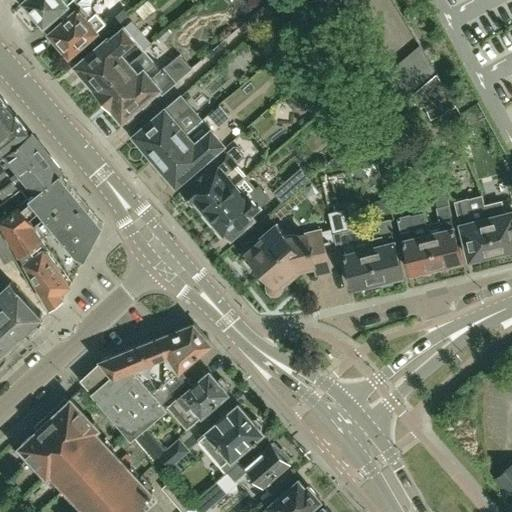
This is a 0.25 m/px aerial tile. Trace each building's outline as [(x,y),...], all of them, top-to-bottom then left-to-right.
[(45,24),(71,2),(72,0),(23,0),(24,0),(45,24)] [(97,35),(97,32),(106,24),(91,6),(91,3),(91,1),(91,0),(72,0),(71,2),(76,8),(50,31),(60,43),(57,45),(65,54),(68,52),(71,55),(88,39),(92,39),(97,35)] [(339,25),(361,7),(356,0),(324,0),(310,12),(301,3),(284,7),(311,27),(312,28),(331,12),(339,25)] [(126,7),(116,16),(121,22),(131,13),(126,7)] [(339,25),(348,39),(370,21),(361,7),(339,25)] [(320,39),(339,25),(331,12),(312,28),(320,39)] [(391,55),(370,21),(348,39),(369,73),(391,55)] [(97,90),(138,56),(144,50),(124,26),(78,64),(98,87),(96,89),(97,90)] [(434,71),(419,48),(398,66),(413,88),(434,71)] [(152,79),(146,71),(155,63),(144,50),(138,56),(97,90),(111,106),(113,105),(123,117),(129,112),(134,117),(151,102),(147,97),(158,88),(163,93),(193,68),(181,54),(152,79)] [(445,110),(457,106),(438,75),(412,95),(418,108),(440,98),(445,110)] [(0,149),(28,129),(0,94),(0,149)] [(156,158),(202,120),(182,96),(171,105),(170,104),(136,133),(147,147),(147,148),(156,158)] [(222,143),(211,130),(202,120),(156,158),(164,169),(165,169),(176,182),(211,153),(222,143)] [(0,186),(45,150),(33,134),(0,160),(6,167),(0,171),(0,186)] [(363,135),(342,154),(349,170),(373,160),(363,135)] [(202,213),(245,178),(234,165),(243,158),(243,153),(238,147),(236,146),(182,190),(202,213)] [(22,201),(61,171),(60,170),(61,169),(45,150),(0,186),(0,202),(21,185),(29,195),(21,201),(22,201)] [(309,180),(300,169),(273,192),(282,203),(309,180)] [(61,171),(22,201),(46,233),(19,252),(24,261),(43,246),(46,244),(70,279),(72,279),(83,257),(85,258),(103,224),(61,171)] [(255,220),(251,214),(270,199),(260,186),(255,190),(245,178),(202,213),(212,226),(217,222),(231,239),(255,220)] [(390,213),(385,195),(370,199),(375,217),(390,213)] [(485,259),(497,256),(485,206),(483,196),(470,199),(457,202),(470,258),(482,255),(485,259)] [(0,218),(19,252),(46,233),(22,201),(21,201),(0,218)] [(511,212),(504,215),(501,203),(485,206),(497,256),(508,253),(510,249),(511,248),(511,212)] [(438,209),(441,220),(426,224),(438,270),(452,267),(451,263),(462,260),(449,206),(438,209)] [(438,270),(426,224),(423,212),(398,219),(411,273),(423,270),(424,274),(438,270)] [(379,223),(381,232),(367,235),(370,247),(379,285),(393,281),(392,278),(403,275),(390,221),(379,223)] [(268,277),(267,286),(268,288),(269,290),(270,292),(272,293),(274,293),(276,293),(278,293),(280,291),(281,290),(282,287),(283,277),(297,265),(313,261),(316,273),(330,269),(320,230),(306,234),(307,238),(297,240),(293,244),(277,224),(263,236),(265,238),(247,252),(268,277)] [(15,257),(0,230),(0,256),(4,263),(15,257)] [(379,285),(370,247),(356,251),(351,230),(340,233),(353,288),(364,285),(365,288),(379,285)] [(43,246),(24,261),(50,306),(59,305),(63,297),(60,291),(70,283),(43,246)] [(0,365),(5,361),(0,355),(0,351),(41,313),(11,281),(0,291),(0,365)] [(189,381),(180,371),(206,349),(204,346),(210,341),(195,323),(103,358),(100,360),(112,375),(92,393),(130,440),(167,410),(162,404),(189,381)] [(399,334),(385,342),(392,353),(406,345),(399,334)] [(169,405),(177,415),(192,402),(202,414),(228,391),(227,390),(230,386),(222,376),(218,380),(210,370),(169,405)] [(86,386),(76,395),(81,401),(91,392),(86,386)] [(99,428),(92,421),(72,399),(55,414),(54,415),(52,412),(40,422),(36,426),(39,428),(38,429),(38,430),(21,446),(48,475),(52,471),(84,507),(78,511),(132,511),(153,493),(148,489),(152,486),(143,476),(139,479),(96,431),(99,428)] [(206,453),(207,452),(219,466),(221,465),(226,472),(240,459),(235,454),(262,431),(260,429),(261,428),(262,422),(257,416),(251,416),(250,417),(238,403),(226,413),(225,412),(214,421),(215,423),(204,432),(205,432),(195,441),(206,453)] [(190,450),(180,438),(154,459),(164,472),(190,450)] [(256,455),(255,453),(243,463),(240,459),(226,472),(234,481),(245,471),(249,475),(251,473),(262,485),(265,482),(267,485),(274,479),(272,477),(288,462),(286,460),(289,458),(281,448),(278,451),(271,442),(256,455)] [(511,461),(493,479),(511,500),(511,461)] [(185,511),(194,505),(192,503),(191,503),(172,479),(162,488),(182,511),(185,511)] [(305,487),(300,481),(298,479),(260,511),(304,511),(319,499),(308,485),(305,487)] [(192,503),(194,505),(200,511),(204,511),(227,492),(216,481),(192,503)]
